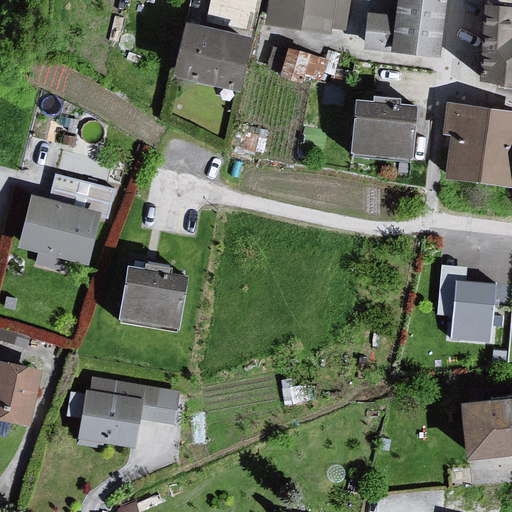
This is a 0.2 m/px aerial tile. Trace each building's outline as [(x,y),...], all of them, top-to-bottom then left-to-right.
[(341,24),(344,0),(271,0),(270,12),(341,24)] [(446,0),(394,0),(393,13),(368,10),(363,43),(439,53),(446,0)] [(511,14),(511,6),(481,4),(478,78),(511,82),(511,29),(511,14)] [(237,80),(247,32),(184,18),(173,65),(237,80)] [(313,75),(321,52),(287,42),(280,65),(313,75)] [(406,154),(411,101),(354,96),(349,149),(406,154)] [(511,110),(447,104),(444,129),(452,129),(445,172),(511,179),(511,110)] [(79,190),(82,175),(55,171),(53,186),(79,190)] [(96,206),(30,191),(19,240),(42,245),(39,261),(62,266),(65,252),(85,256),(96,206)] [(186,273),(122,262),(113,318),(176,329),(186,273)] [(494,284),(456,280),(450,338),(489,342),(494,284)] [(41,374),(0,365),(0,424),(28,433),(41,374)] [(180,396),(91,382),(89,395),(83,393),(76,443),(133,453),(139,424),(174,431),(180,396)] [(511,391),(457,397),(462,449),(511,444),(511,391)]
